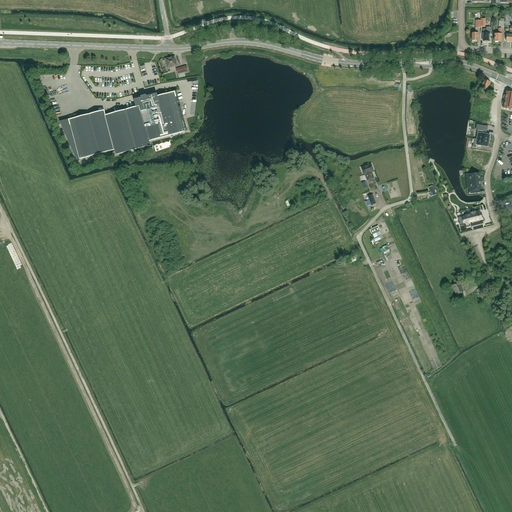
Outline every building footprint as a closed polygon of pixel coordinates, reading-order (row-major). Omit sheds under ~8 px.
[(481,28),(481,21),(475,20),(475,33),(472,33),(471,41),(478,41),(478,33),(478,28),(481,28)] [(168,72),(170,72),(169,68),(176,66),(174,57),(165,59),(168,68),(167,68),(168,72)] [(176,68),(177,74),(188,71),(188,70),(186,65),(176,68)] [(487,91),(490,82),(489,82),(489,81),(487,80),(486,81),(484,80),(482,85),(481,85),(480,88),(478,93),(482,94),(484,90),(487,91)] [(149,140),(184,131),(174,92),(157,96),(157,94),(134,100),(136,107),(105,115),(103,110),(69,120),(79,159),(114,150),(115,155),(151,145),(149,140)] [(55,107),(56,109),(60,107),(55,93),(52,94),(54,100),(52,100),(55,107)] [(504,100),(503,108),(510,110),(510,109),(510,106),(511,101),(504,100)] [(486,103),(480,102),(479,111),(491,113),(492,107),(486,106),(486,103)] [(491,113),(479,111),(478,120),(483,121),(484,118),(490,119),(491,113)] [(478,130),(477,139),(489,141),(490,135),(483,134),(484,131),(478,130)] [(489,141),(477,139),(475,148),(481,149),(481,146),(488,147),(489,141)] [(472,149),(471,158),(483,160),(483,154),(477,153),(478,150),(472,149)] [(483,160),(471,158),(469,167),(475,168),(475,165),(482,166),(483,160)] [(374,171),(371,164),(368,165),(368,164),(367,164),(364,165),(364,166),(361,168),(364,175),(365,175),(367,180),(373,178),(372,174),(371,172),(374,171)] [(480,189),(479,174),(473,174),(470,175),(469,175),(470,181),(469,182),(469,187),(470,187),(470,188),(468,188),(468,189),(468,194),(479,193),(479,189),(480,189)] [(372,194),(367,196),(371,205),(376,203),(372,194)] [(471,223),(472,228),(483,226),(482,221),(479,221),(479,219),(481,218),(479,210),(475,211),(474,211),(471,212),(471,214),(465,215),(465,216),(458,218),(460,223),(466,221),(467,222),(471,221),(472,223),(471,223)] [(378,226),(369,230),(372,235),(380,231),(378,226)] [(359,262),(362,261),(359,253),(351,256),(353,260),(357,259),(359,262)] [(505,282),(511,276),(511,275),(508,271),(501,278),(505,282)] [(459,300),(465,298),(462,292),(463,291),(459,282),(451,286),(456,295),(459,300)] [(490,292),(492,295),(494,301),(500,303),(506,290),(497,286),(494,285),(490,292)] [(476,290),(481,298),(485,295),(482,290),(481,290),(480,288),(476,290)]
